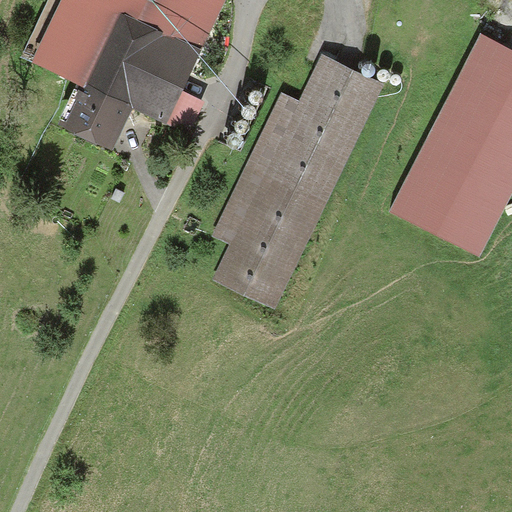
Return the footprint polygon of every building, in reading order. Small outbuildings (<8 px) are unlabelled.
[(64,0),(34,67),(77,87),(86,91),(121,16),(201,53),(225,0),(64,0)] [(201,53),(121,16),(86,91),(77,87),(58,128),(114,153),(133,112),(167,127),(170,121),(182,94),(201,53)] [(511,51),(481,37),(391,213),(480,259),(511,194),(511,51)] [(383,85),(321,56),(308,84),(300,100),(283,92),(213,237),(231,245),(214,281),(275,310),(383,85)] [(204,104),(182,94),(170,121),(191,131),(204,104)]
